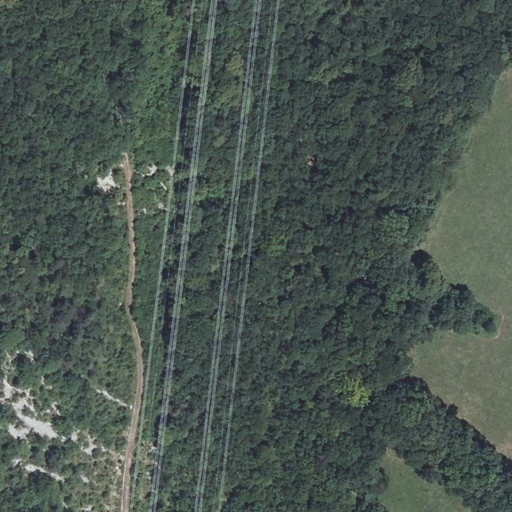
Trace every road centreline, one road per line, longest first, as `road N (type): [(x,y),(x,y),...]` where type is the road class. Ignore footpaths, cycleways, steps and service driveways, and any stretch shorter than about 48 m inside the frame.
road 1 (track): [(482,0),(429,52),(347,270),(291,319),(241,382),(192,511)]
road 2 (track): [(146,0),(118,57),(143,350),(125,511)]
road 3 (track): [(347,270),(329,326),(305,511)]
